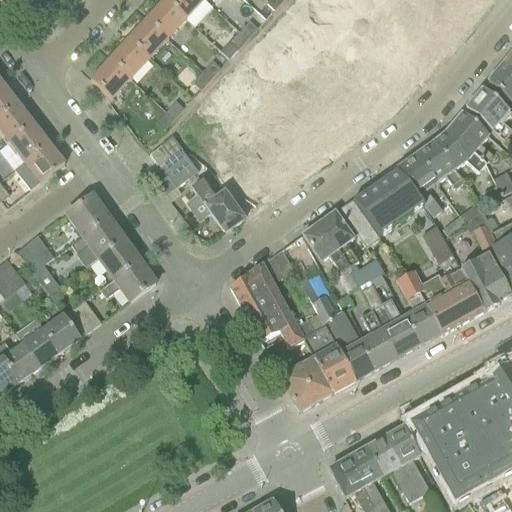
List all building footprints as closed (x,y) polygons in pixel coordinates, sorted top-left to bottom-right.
[(164,3),(164,4),(184,23),(203,3),(199,0),(169,0),(165,4),(164,3)] [(283,3),(279,0),(272,0),(266,7),(273,14),(283,3)] [(430,0),(379,55),(413,86),(467,28),(464,25),(487,0),(430,0)] [(146,23),(146,24),(166,42),(184,23),(164,4),(163,4),(164,5),(147,24),(146,23)] [(268,141),(219,176),(244,214),(292,178),(295,182),(360,135),(353,125),(364,117),(353,102),(343,86),(381,45),(356,21),(347,31),(344,29),(335,39),(338,41),(330,49),(327,47),(310,66),(313,69),(303,78),(318,91),(324,99),(331,95),(334,99),(270,144),(268,141)] [(127,43),(127,44),(147,62),(166,42),(146,24),(145,24),(146,25),(128,44),(127,43)] [(248,26),(239,36),(246,43),(256,33),(248,26)] [(239,36),(230,46),(237,53),(246,43),(239,36)] [(109,63),(129,82),(147,62),(127,44),(127,45),(110,64),(109,63)] [(511,57),(502,69),(511,76),(511,57)] [(129,82),(109,63),(108,64),(109,65),(91,84),(90,83),(89,84),(111,104),(112,103),(111,102),(129,82)] [(211,66),(202,76),(210,83),(219,73),(211,66)] [(511,76),(502,69),(487,87),(503,100),(511,107),(511,76)] [(210,83),(202,76),(192,87),(200,94),(210,83)] [(0,89),(0,121),(17,108),(2,88),(0,89)] [(511,117),(482,94),(465,113),(492,134),(491,135),(503,145),(506,141),(511,136),(502,128),(511,117)] [(174,106),(165,116),(173,123),(182,113),(174,106)] [(0,121),(0,136),(8,147),(33,128),(17,108),(0,121)] [(173,123),(165,116),(155,127),(163,134),(173,123)] [(463,117),(447,136),(484,168),(492,159),(480,150),(489,140),(463,117)] [(8,147),(0,153),(0,156),(13,174),(24,167),(48,148),(46,145),(33,128),(10,145),(8,147)] [(444,139),(434,147),(454,174),(453,175),(465,166),(477,176),(484,168),(447,136),(444,139)] [(503,145),(501,147),(507,152),(511,146),(506,141),(503,145)] [(454,174),(434,147),(416,161),(437,188),(445,182),(455,194),(463,188),(453,175),(454,174)] [(24,167),(13,174),(29,194),(39,187),(64,168),(48,148),(24,167)] [(160,150),(149,159),(156,168),(167,159),(160,150)] [(160,172),(176,193),(197,176),(181,155),(160,172)] [(396,175),(408,191),(417,203),(423,211),(431,222),(441,215),(427,196),(435,190),(414,162),(396,175)] [(352,205),(378,242),(393,231),(423,211),(417,203),(408,191),(396,175),(395,175),(385,182),(352,205)] [(511,192),(504,176),(492,182),(500,200),(511,194),(511,192)] [(191,192),(223,237),(244,223),(224,195),(214,203),(201,185),(191,192)] [(496,190),(482,197),(487,206),(500,200),(496,190)] [(511,198),(502,204),(508,215),(511,212),(511,198)] [(66,219),(82,241),(108,223),(92,201),(66,219)] [(352,205),(338,215),(366,253),(379,243),(378,242),(352,205)] [(477,218),(473,210),(458,222),(463,229),(477,218)] [(334,217),(318,229),(352,276),(355,274),(352,271),(358,267),(345,249),(353,243),(334,217)] [(491,221),(483,225),(485,229),(489,237),(497,234),(491,221)] [(458,222),(442,234),(447,242),(463,229),(458,222)] [(89,251),(98,263),(123,244),(108,223),(82,241),(70,250),(77,259),(89,251)] [(511,227),(497,234),(489,237),(494,249),(489,252),(504,279),(511,292),(511,227)] [(352,276),(318,229),(301,241),(320,267),(327,261),(340,279),(345,275),(346,276),(348,279),(349,279),(352,276)] [(485,229),(472,235),(481,255),(489,252),(494,249),(489,237),(485,229)] [(37,241),(27,249),(43,270),(53,262),(37,241)] [(123,244),(98,263),(111,281),(113,284),(113,285),(139,266),(123,244)] [(43,270),(27,249),(16,257),(33,278),(43,270)] [(445,249),(431,257),(437,268),(451,259),(445,249)] [(487,259),(459,273),(483,317),(499,308),(498,306),(510,299),(487,259)] [(269,263),(229,292),(260,347),(279,336),(289,353),(304,345),(296,331),(273,290),(272,289),(280,283),(269,263)] [(6,265),(0,269),(0,277),(14,296),(24,288),(6,265)] [(139,266),(99,295),(105,303),(119,293),(129,307),(155,288),(139,266)] [(43,270),(33,278),(48,298),(58,291),(43,270)] [(423,295),(417,298),(440,338),(441,340),(483,317),(459,273),(439,283),(437,279),(418,288),(423,295)] [(340,279),(337,281),(347,298),(356,293),(355,291),(351,282),(349,279),(348,279),(346,276),(345,275),(340,279)] [(363,276),(351,282),(355,291),(357,290),(368,284),(363,276)] [(0,306),(4,303),(14,296),(0,277),(0,306)] [(412,277),(396,286),(412,315),(404,320),(420,349),(440,338),(417,298),(423,295),(418,288),(412,277)] [(306,284),(299,288),(322,330),(327,339),(354,386),(374,375),(358,346),(342,316),(334,321),(324,302),(318,305),(306,284)] [(368,284),(357,290),(360,296),(371,315),(370,316),(396,363),(417,351),(401,322),(400,323),(390,305),(382,309),(372,292),(371,290),(368,284)] [(58,291),(48,298),(55,309),(62,304),(62,297),(58,291)] [(90,335),(100,328),(85,306),(74,313),(90,335)] [(80,343),(90,335),(74,313),(64,321),(80,343)] [(358,346),(374,375),(396,363),(370,316),(360,322),(369,339),(358,346)] [(63,319),(43,334),(59,357),(80,343),(64,321),(63,319)] [(15,338),(22,348),(39,372),(59,357),(43,334),(35,323),(15,338)] [(304,345),(314,364),(333,398),(354,386),(327,339),(322,330),(312,336),(306,325),(296,331),(304,345)] [(4,348),(0,350),(0,362),(1,364),(2,363),(19,386),(39,372),(22,348),(11,357),(4,348)] [(0,362),(0,400),(19,386),(2,363),(1,364),(0,362)] [(333,398),(314,364),(294,375),(288,364),(273,373),(298,417),(333,398)] [(484,386),(410,427),(410,428),(454,505),(511,472),(511,376),(508,370),(483,384),(484,386)] [(402,432),(385,442),(418,502),(427,497),(428,496),(411,465),(418,461),(402,432)] [(384,443),(365,453),(382,482),(391,477),(402,496),(408,508),(417,503),(418,502),(385,442),(384,443)] [(365,453),(347,463),(374,511),(386,511),(373,487),(381,482),(365,453)] [(374,511),(347,463),(328,474),(344,503),(354,498),(361,511),(374,511)]
